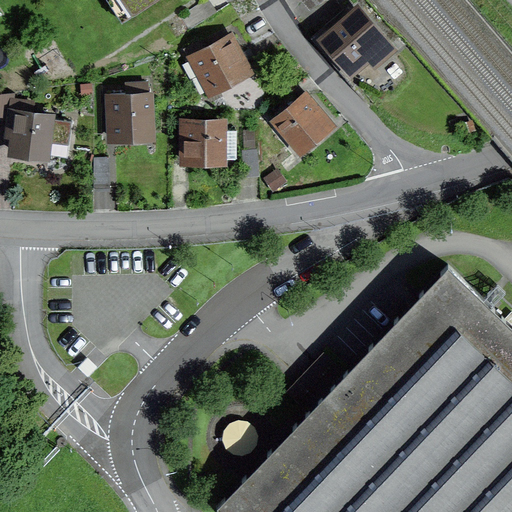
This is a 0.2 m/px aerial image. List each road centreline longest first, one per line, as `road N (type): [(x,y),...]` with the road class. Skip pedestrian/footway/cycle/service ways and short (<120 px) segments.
road 1 (unclassified): [(0,223),(244,217),(408,184)]
road 2 (unclassified): [(408,184),(397,159),(270,0)]
